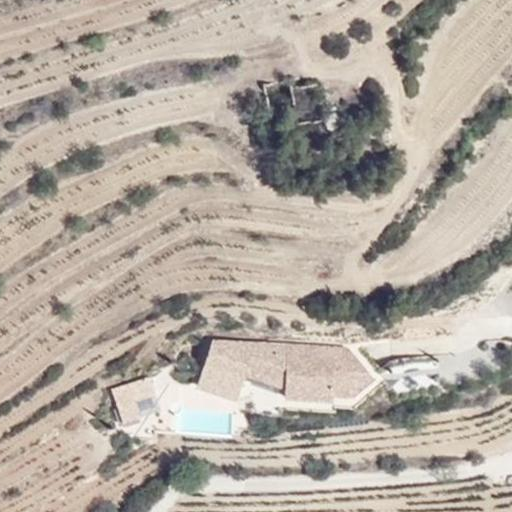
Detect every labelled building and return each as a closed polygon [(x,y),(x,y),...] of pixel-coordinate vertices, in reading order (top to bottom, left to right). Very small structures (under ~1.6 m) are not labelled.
[(211,337),(196,381),(235,394),(247,359),(284,371),(282,391),(329,394),(330,388),(352,390),(374,375),(359,354),(352,358),(349,353),(349,345),(296,342),(295,362),(284,361),(272,358),(273,341),(253,339),(250,350),(211,337)] [(253,339),(211,337),(250,350),(253,339)] [(296,342),(273,341),(272,358),(284,361),(295,362),(296,342)] [(359,354),(374,375),(383,369),(367,345),(357,351),(353,345),(349,345),(349,353),(352,358),(359,354)] [(154,390),(149,373),(110,385),(120,418),(137,413),(132,396),(154,390)]
